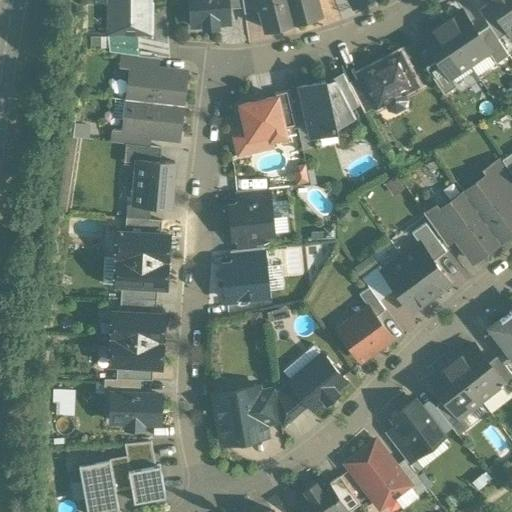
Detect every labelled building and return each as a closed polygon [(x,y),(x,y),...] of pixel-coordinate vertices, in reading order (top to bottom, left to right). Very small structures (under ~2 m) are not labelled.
[(149,0),(109,0),(109,33),(137,33),(149,33),(149,0)] [(188,0),(191,25),(202,24),(202,28),(217,27),(217,23),(228,22),(227,8),(226,0),(188,0)] [(226,0),(227,8),(242,7),(241,0),(226,0)] [(241,0),(242,7),(243,13),(259,9),(256,0),(241,0)] [(256,0),(259,9),(265,29),(292,22),(285,0),(256,0)] [(285,0),(292,22),(319,14),(314,0),(285,0)] [(511,0),(485,0),(487,3),(507,32),(508,34),(511,31),(511,0)] [(507,32),(487,3),(477,9),(488,26),(497,39),(507,32)] [(476,34),(461,11),(441,24),(468,65),(487,52),(488,52),(476,34)] [(468,65),(441,24),(422,37),(437,59),(449,78),(450,77),(468,65)] [(497,39),(488,26),(476,34),(488,52),(487,52),(495,64),(508,55),(497,39)] [(137,33),(109,33),(106,33),(108,51),(121,53),(137,55),(137,33)] [(137,55),(121,53),(120,67),(129,68),(130,67),(156,70),(157,58),(137,56),(137,55)] [(398,54),(359,74),(360,76),(376,106),(384,101),(402,93),(415,86),(398,54)] [(449,78),(437,59),(425,67),(443,95),(456,86),(450,77),(449,78)] [(156,70),(130,67),(129,68),(126,99),(181,105),(185,73),(156,70)] [(348,82),(343,73),(331,79),(332,82),(334,82),(348,109),(359,104),(348,82)] [(376,106),(360,76),(348,82),(359,104),(363,112),(376,106)] [(324,80),(300,86),(311,134),(335,129),(324,84),(324,80)] [(348,109),(334,82),(332,82),(324,84),(334,127),(352,118),(350,115),(350,114),(348,109)] [(288,90),(274,93),(274,97),(276,97),(283,128),(296,125),(288,90)] [(402,93),(384,101),(388,109),(395,111),(404,106),(405,100),(402,93)] [(274,97),(261,100),(262,102),(254,103),(254,102),(240,105),(244,125),(247,138),(268,133),(270,139),(271,139),(284,135),(283,128),(276,97),(274,97)] [(181,105),(126,99),(122,130),(122,131),(148,134),(178,137),(181,105)] [(268,133),(247,138),(244,125),(231,128),(237,155),(273,147),(271,139),(270,139),(268,133)] [(148,134),(122,131),(122,130),(113,129),(111,141),(125,143),(147,146),(148,134)] [(147,146),(125,143),(123,164),(135,165),(136,159),(159,161),(160,147),(147,146)] [(511,152),(511,153),(501,160),(511,176),(511,152)] [(159,161),(136,159),(135,165),(132,203),(132,205),(150,207),(170,209),(173,162),(159,161)] [(511,176),(501,160),(500,159),(485,170),(488,174),(489,174),(507,199),(511,194),(511,176)] [(511,206),(507,199),(489,174),(488,174),(462,192),(498,242),(511,231),(511,206)] [(267,188),(235,192),(237,205),(269,202),(267,188)] [(437,210),(436,211),(455,236),(472,260),(498,242),(462,192),(437,210)] [(269,202),(237,205),(229,205),(232,238),(236,238),(259,236),(272,234),(269,202)] [(150,207),(132,205),(132,203),(126,203),(125,217),(149,219),(150,207)] [(455,236),(436,211),(437,210),(434,206),(424,214),(445,244),(455,236)] [(149,219),(125,217),(124,232),(160,234),(161,220),(149,219)] [(445,251),(424,223),(411,233),(419,244),(420,243),(432,261),(445,251)] [(124,232),(117,231),(115,257),(115,258),(166,261),(168,235),(160,234),(124,232)] [(259,236),(236,238),(237,250),(260,247),(259,236)] [(432,261),(420,243),(419,244),(400,256),(430,297),(448,283),(432,261)] [(237,250),(230,251),(232,264),(264,261),(262,247),(260,247),(237,250)] [(115,257),(103,256),(101,283),(113,284),(115,258),(115,257)] [(430,297),(400,256),(379,272),(392,289),(409,312),(430,297)] [(166,261),(115,258),(113,284),(157,286),(165,287),(166,261)] [(232,264),(222,265),(225,299),(267,295),(264,261),(232,264)] [(368,287),(377,300),(392,289),(379,272),(375,266),(360,277),(368,287)] [(157,286),(121,284),(120,298),(156,300),(157,286)] [(377,300),(368,287),(358,294),(367,307),(375,317),(384,310),(377,300)] [(156,300),(120,298),(119,312),(155,314),(156,300)] [(367,307),(337,329),(359,359),(389,337),(375,317),(367,307)] [(511,309),(490,327),(492,330),(507,349),(511,356),(511,309)] [(119,312),(112,311),(110,337),(161,340),(163,314),(155,314),(119,312)] [(507,349),(492,330),(483,337),(497,356),(507,349)] [(161,340),(110,337),(109,363),(116,364),(152,366),(160,366),(161,340)] [(487,363),(473,344),(451,361),(480,399),(499,385),(502,382),(487,363)] [(321,353),(289,380),(308,404),(312,408),(322,399),(324,402),(337,391),(335,388),(344,380),(321,353)] [(511,375),(497,356),(487,363),(502,382),(499,385),(506,394),(511,389),(511,375)] [(451,361),(428,378),(444,399),(458,416),(460,415),(480,399),(451,361)] [(152,366),(116,364),(115,379),(140,380),(151,380),(152,366)] [(140,394),(140,380),(103,379),(103,394),(140,394)] [(289,380),(275,392),(280,421),(281,428),(308,404),(289,380)] [(237,390),(234,394),(219,397),(215,402),(222,442),(236,440),(236,442),(241,445),(248,444),(251,440),(251,438),(264,435),(262,424),(257,391),(256,386),(237,390)] [(274,388),(257,391),(262,424),(280,421),(275,392),(274,388)] [(159,396),(111,394),(110,421),(126,422),(126,428),(142,428),(143,423),(158,423),(159,396)] [(442,436),(414,399),(390,417),(397,425),(418,453),(418,454),(442,436)] [(458,416),(444,399),(435,406),(457,435),(468,426),(460,415),(458,416)] [(418,453),(397,425),(385,434),(404,459),(406,461),(418,453)] [(375,440),(345,463),(377,505),(379,504),(384,505),(391,499),(391,495),(392,495),(392,494),(407,482),(395,466),(375,440)] [(150,441),(123,443),(126,455),(127,455),(129,470),(155,465),(150,441)] [(126,455),(77,464),(86,511),(103,511),(118,509),(114,485),(129,482),(127,470),(129,470),(127,455),(126,455)] [(406,461),(404,459),(395,466),(407,482),(417,495),(426,487),(406,461)] [(129,470),(127,470),(129,482),(133,502),(165,496),(159,465),(155,465),(129,470)] [(339,476),(327,483),(347,511),(359,504),(339,476)] [(347,511),(327,483),(324,479),(315,484),(315,483),(304,491),(305,492),(296,498),(305,511),(347,511)]
